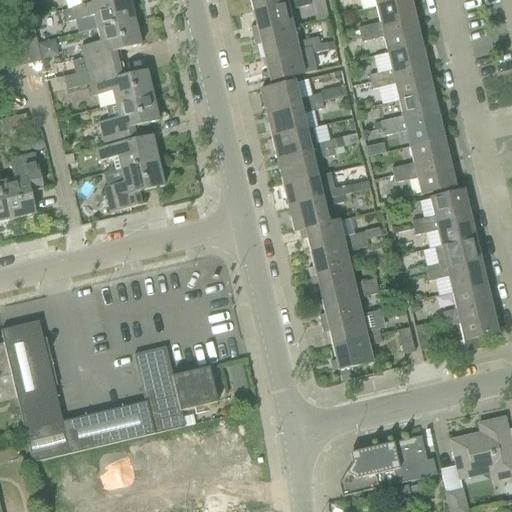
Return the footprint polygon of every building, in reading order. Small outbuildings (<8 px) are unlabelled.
[(62,0),(66,11),(71,10),(111,0),(62,0)] [(93,18),(96,30),(133,22),(127,0),(111,0),(71,10),(74,22),(93,18)] [(243,0),(247,0),(251,13),(305,0),(241,0),(242,0),(243,0)] [(248,29),(250,38),(291,28),(288,12),(309,7),(307,0),(305,0),(251,13),(254,27),(248,29)] [(357,29),(359,37),(415,23),(409,0),(408,0),(375,8),(378,24),(357,29)] [(372,0),(375,8),(408,0),(372,0)] [(50,68),(42,70),(45,83),(63,78),(85,73),(114,66),(121,65),(121,64),(114,66),(111,54),(113,53),(139,47),(133,22),(96,30),(99,43),(80,48),(83,61),(60,66),(50,68)] [(382,39),(386,55),(420,47),(415,23),(359,37),(360,44),(382,39)] [(258,45),(262,60),(318,47),(317,39),(295,45),(291,28),(250,38),(253,46),(258,45)] [(29,66),(40,63),(35,38),(23,41),(29,66)] [(17,68),(29,66),(23,41),(11,44),(17,68)] [(333,43),(325,45),(327,52),(334,50),(333,43)] [(0,49),(5,71),(17,68),(11,44),(0,46),(0,49)] [(265,74),(260,75),(262,84),(267,83),(267,84),(287,79),(298,77),(303,76),(315,73),(311,56),(318,54),(320,53),(327,52),(325,45),(318,47),(262,60),(265,73),(265,74)] [(368,76),(369,84),(426,71),(420,47),(386,55),(389,72),(368,76)] [(121,65),(85,73),(89,86),(91,96),(91,98),(111,94),(114,106),(151,98),(145,73),(145,72),(141,73),(119,78),(117,79),(115,73),(114,67),(121,65)] [(416,73),(369,84),(371,91),(393,86),(397,102),(432,94),(427,73),(426,71),(416,73)] [(278,88),(259,93),(265,117),(321,104),(320,103),(319,96),(310,98),(306,81),(294,84),(278,88)] [(337,90),(318,94),(319,96),(320,103),(340,98),(337,90)] [(379,123),(381,131),(437,117),(432,94),(397,102),(401,118),(379,123)] [(97,124),(103,149),(132,142),(129,130),(157,123),(151,98),(114,106),(104,109),(107,122),(97,124)] [(265,117),(270,140),(305,132),(301,116),(322,111),(321,104),(265,117)] [(24,116),(0,121),(0,123),(2,134),(27,128),(24,116)] [(404,133),(408,149),(443,141),(437,117),(381,131),(382,138),(404,133)] [(270,140),(275,163),(332,150),(330,143),(309,148),(305,132),(270,140)] [(113,173),(119,172),(156,163),(150,138),(132,142),(103,149),(94,151),(97,163),(110,160),(113,173)] [(390,170),(392,177),(448,164),(443,141),(408,149),(412,165),(390,170)] [(332,150),(275,163),(281,186),(316,179),(313,163),(312,162),(334,157),(332,150)] [(13,182),(0,184),(0,185),(9,222),(35,216),(30,194),(29,190),(41,187),(34,156),(8,162),(13,182)] [(114,174),(102,177),(105,189),(103,189),(109,215),(140,208),(137,195),(141,194),(162,189),(156,163),(119,172),(113,173),(114,174)] [(448,164),(392,177),(393,185),(415,179),(419,197),(454,188),(448,164)] [(316,179),(281,186),(286,210),(343,196),(350,194),(349,188),(342,189),(333,191),(329,176),(316,179)] [(366,183),(349,188),(350,194),(368,190),(366,183)] [(0,224),(9,222),(0,185),(0,224)] [(410,223),(412,231),(470,217),(464,193),(429,201),(433,218),(410,223)] [(343,196),(286,210),(292,233),(327,226),(323,209),(345,204),(343,196)] [(440,249),(475,241),(470,217),(412,231),(414,238),(436,233),(440,249)] [(327,226),(292,233),(292,234),(297,232),(300,242),(305,241),(308,255),(365,242),(363,235),(363,234),(341,239),(337,223),(327,226)] [(440,249),(421,253),(425,269),(422,270),(421,270),(423,278),(424,278),(481,264),(475,241),(440,249)] [(312,269),(306,270),(308,280),(349,271),(345,255),(345,254),(367,248),(365,242),(308,255),(312,269)] [(424,278),(423,278),(425,284),(447,279),(447,280),(451,296),(486,287),(481,264),(424,278)] [(349,271),(308,280),(311,289),(316,288),(320,302),(376,289),(374,282),(374,281),(352,286),(349,271)] [(454,311),(441,314),(443,322),(451,320),(492,311),(486,287),(451,296),(454,311)] [(323,317),(318,318),(320,326),(360,317),(356,301),(356,300),(378,295),(376,289),(320,302),(323,317)] [(417,305),(410,306),(411,314),(418,312),(417,305)] [(451,320),(443,322),(444,329),(458,326),(465,355),(488,350),(486,338),(497,335),(492,311),(451,320)] [(360,317),(320,326),(322,336),(328,334),(331,349),(371,339),(379,338),(377,330),(364,333),(360,317)] [(182,429),(179,413),(170,378),(163,349),(132,357),(143,404),(60,424),(52,389),(53,389),(53,387),(51,388),(36,323),(0,332),(0,335),(2,345),(15,401),(30,465),(182,429)] [(425,326),(414,329),(419,353),(431,350),(425,326)] [(396,333),(402,357),(414,355),(408,331),(396,333)] [(334,363),(329,364),(331,373),(336,372),(336,373),(338,373),(347,371),(372,365),(368,348),(367,347),(380,344),(379,338),(371,339),(331,349),(334,363)] [(0,404),(15,401),(2,345),(0,345),(0,404)] [(207,370),(170,378),(179,413),(215,405),(207,370)] [(347,371),(338,373),(340,383),(349,381),(347,371)] [(478,436),(448,443),(453,462),(457,481),(469,479),(471,472),(493,467),(496,482),(511,478),(511,462),(507,440),(502,420),(482,425),(476,426),(478,436)] [(351,465),(337,487),(340,500),(435,477),(431,461),(425,463),(419,438),(358,453),(348,455),(351,465)] [(444,496),(447,511),(464,511),(459,492),(444,496)]
